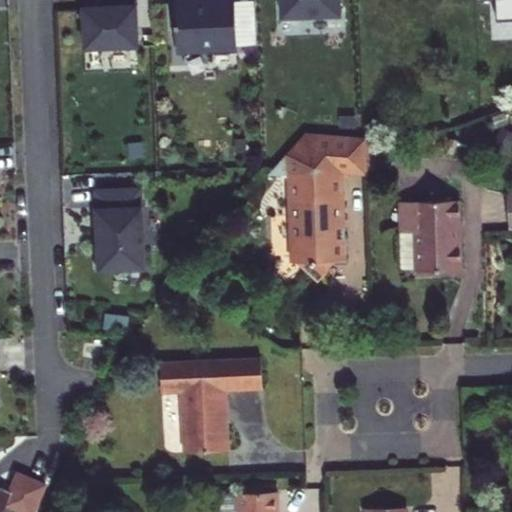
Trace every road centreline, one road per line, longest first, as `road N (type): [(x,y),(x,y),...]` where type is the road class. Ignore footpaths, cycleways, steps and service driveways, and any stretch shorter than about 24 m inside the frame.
road 1 (residential): [(33,0),(50,425)]
road 2 (residential): [(439,366),(441,446),(332,449),(330,369)]
